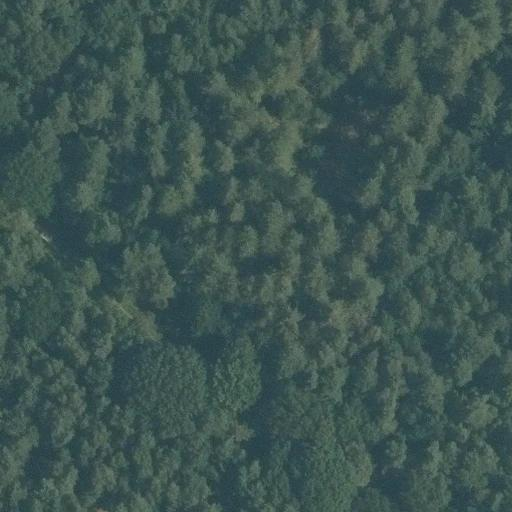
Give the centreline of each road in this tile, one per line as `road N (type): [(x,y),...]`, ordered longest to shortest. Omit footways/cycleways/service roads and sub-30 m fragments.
road 1 (track): [(0,204),(364,511)]
road 2 (track): [(0,168),(102,0)]
